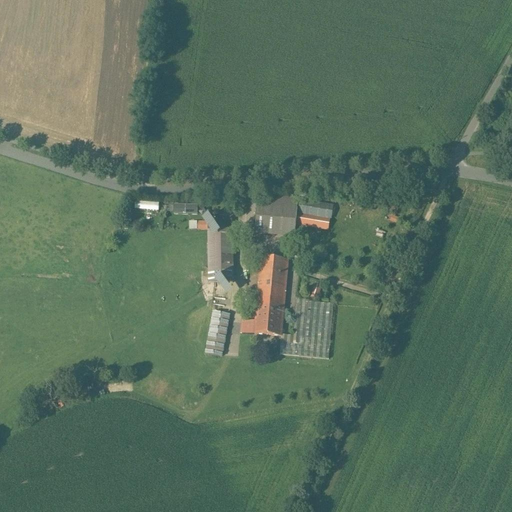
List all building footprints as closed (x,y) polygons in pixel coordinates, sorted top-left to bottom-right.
[(298,200),(269,198),(268,206),(258,205),(255,235),(294,238),(295,225),(296,215),(298,200)] [(136,211),(160,211),(160,203),(136,203),(136,211)] [(175,214),(198,215),(199,205),(175,205),(175,214)] [(329,221),(296,215),(295,225),(328,230),(329,221)] [(232,231),(208,231),(209,284),(233,283),(232,231)] [(287,262),(261,259),(257,306),(283,308),(287,262)] [(321,286),(315,285),(311,298),(317,299),(321,286)] [(215,298),(214,312),(225,313),(226,299),(215,298)] [(281,355),(310,357),(327,359),(331,305),(308,303),(308,301),(299,300),(296,338),(281,337),(280,344),(282,344),(281,355)] [(283,308),(257,306),(255,335),(281,337),(283,308)] [(229,317),(213,314),(206,354),(222,357),(229,317)]
